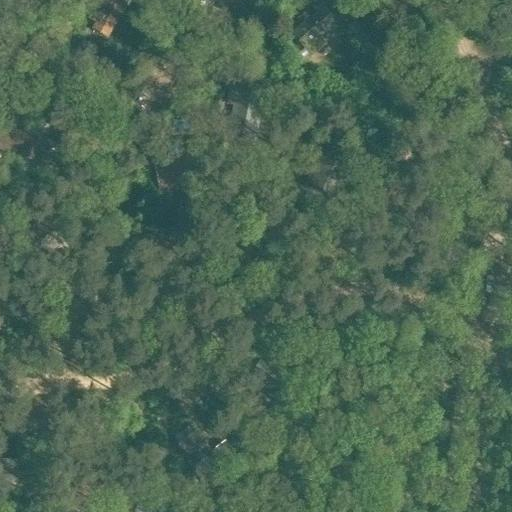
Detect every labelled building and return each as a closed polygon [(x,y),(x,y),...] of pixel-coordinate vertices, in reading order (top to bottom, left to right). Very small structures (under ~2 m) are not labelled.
[(106,41),(130,0),(96,0),(85,20),(94,25),(90,32),(106,41)] [(310,60),(324,48),(318,41),(336,24),(321,8),(289,36),(297,45),(290,51),(299,62),(306,56),(310,60)] [(232,139),(249,143),(253,122),(256,123),(258,115),(267,117),(272,96),(257,93),(255,103),(245,101),(247,91),(230,88),(226,105),(238,107),(232,139)] [(34,156),(40,140),(1,128),(0,130),(0,152),(33,163),(34,156)] [(320,155),(305,188),(336,203),(351,170),(320,155)] [(159,192),(191,185),(185,159),(154,165),(159,192)] [(32,265),(62,247),(47,222),(17,239),(32,265)] [(247,274),(261,253),(231,231),(217,249),(238,264),(237,267),(247,274)] [(259,358),(243,380),(288,413),(304,391),(259,358)] [(197,432),(175,448),(192,471),(205,461),(212,470),(224,462),(215,450),(212,452),(197,432)] [(0,461),(0,483),(3,484),(3,496),(22,497),(24,463),(0,461)]
